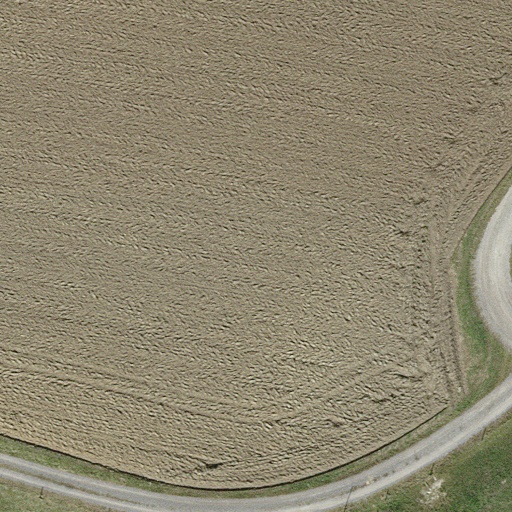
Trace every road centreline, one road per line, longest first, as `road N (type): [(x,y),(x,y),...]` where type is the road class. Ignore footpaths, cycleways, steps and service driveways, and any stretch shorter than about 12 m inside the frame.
road 1 (track): [(511,394),(449,443),(335,499),(227,511)]
road 2 (track): [(164,511),(0,467)]
road 3 (track): [(511,318),(491,283),(511,203)]
